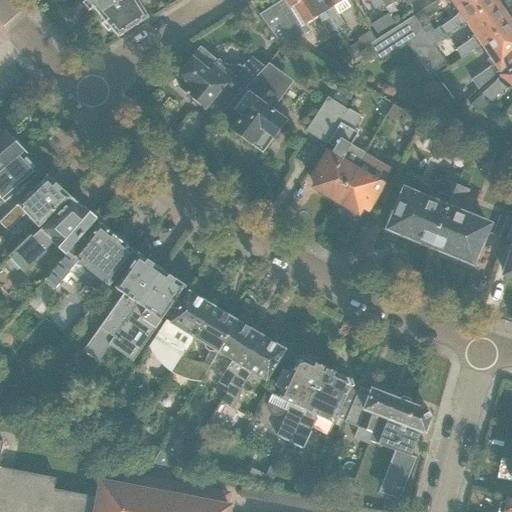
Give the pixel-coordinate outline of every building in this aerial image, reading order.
[(85,0),(99,15),(122,0),(85,0)] [(122,0),(99,15),(118,38),(119,37),(148,18),(139,4),(145,0),(122,0)] [(327,36),(336,30),(317,0),(282,0),(259,15),(283,48),(310,31),(306,24),(316,18),(327,36)] [(317,0),(336,30),(345,25),(339,15),(350,7),(345,0),(317,0)] [(385,9),(386,8),(380,0),(369,0),(374,7),(381,3),(385,9)] [(380,0),(386,8),(393,4),(390,0),(380,0)] [(467,22),(495,2),(493,0),(451,0),(461,13),(456,15),(457,16),(427,36),(433,46),(462,25),(467,22)] [(482,44),(510,24),(504,16),(505,15),(505,14),(505,13),(505,12),(505,11),(500,4),(499,3),(498,3),(497,3),(496,4),(495,2),(467,22),(476,35),(472,38),(448,55),(454,64),(467,55),(478,47),(482,44)] [(389,16),(397,11),(395,7),(393,4),(386,8),(385,9),(388,14),(389,16)] [(389,16),(388,14),(379,19),(385,29),(394,24),(389,16)] [(433,46),(427,36),(413,17),(376,40),(375,40),(368,44),(369,45),(380,63),(407,45),(428,76),(446,64),(433,46)] [(510,24),(482,44),(491,58),(487,61),(491,66),(471,81),(478,90),(496,73),(511,58),(511,25),(511,26),(510,24)] [(368,44),(375,40),(370,30),(357,39),(363,49),(369,45),(368,44)] [(233,101),(265,67),(251,57),(242,67),(239,65),(235,66),(232,66),(228,65),(225,64),(222,62),(218,60),(216,62),(199,48),(187,63),(187,65),(177,76),(184,82),(182,83),(183,84),(178,90),(185,96),(186,95),(191,99),(192,101),(197,105),(200,106),(205,110),(220,92),(233,101)] [(511,84),(511,66),(497,80),(497,81),(481,95),(491,103),(499,93),(507,89),(511,84)] [(265,67),(233,101),(223,111),(238,121),(231,131),(262,154),(287,121),(268,107),(285,82),(265,67)] [(340,124),(346,114),(326,102),(308,131),(328,144),(340,124)] [(393,105),(386,116),(396,122),(403,111),(393,105)] [(336,201),(354,170),(363,154),(350,146),(357,134),(355,133),(363,120),(348,112),(346,114),(340,124),(328,144),(328,145),(335,149),(330,156),(326,154),(313,178),(318,181),(314,188),(336,201)] [(0,139),(0,173),(21,155),(23,154),(5,135),(3,137),(3,136),(0,139)] [(354,170),(336,201),(358,213),(362,207),(367,210),(381,186),(399,155),(390,150),(375,174),(372,172),(368,178),(354,170)] [(0,206),(38,173),(21,155),(0,173),(0,206)] [(447,170),(443,179),(444,180),(455,185),(459,175),(447,170)] [(39,228),(69,199),(47,178),(0,222),(0,223),(7,231),(25,214),(39,228)] [(430,247),(456,185),(455,185),(444,180),(438,193),(437,193),(433,203),(405,191),(404,194),(399,195),(396,202),(398,206),(388,229),(389,230),(394,234),(400,235),(400,234),(430,247)] [(456,185),(430,247),(460,259),(460,260),(465,264),(472,264),(482,241),(486,240),(489,233),(487,229),(488,226),(460,214),(464,204),(463,204),(469,190),(456,185)] [(95,221),(72,201),(62,211),(61,211),(33,238),(31,236),(8,258),(23,273),(54,242),(66,254),(95,221)] [(505,238),(511,219),(499,215),(492,234),(505,238)] [(108,287),(135,254),(99,225),(73,257),(68,253),(27,303),(42,314),(50,304),(46,300),(70,270),(81,279),(87,270),(108,287)] [(96,362),(160,272),(138,256),(115,289),(123,294),(83,351),(96,362)] [(160,272),(96,362),(97,362),(110,345),(120,353),(133,333),(141,320),(155,329),(183,288),(160,272)] [(194,339),(213,307),(189,293),(170,323),(166,320),(148,347),(152,354),(157,361),(164,368),(171,372),(173,373),(183,357),(187,349),(179,344),(173,349),(165,339),(178,329),(189,336),(194,339)] [(54,317),(67,325),(80,305),(66,296),(54,317)] [(218,353),(237,322),(213,307),(194,339),(198,341),(209,348),(203,363),(194,361),(187,359),(183,357),(173,373),(179,377),(187,380),(195,382),(200,382),(218,353)] [(228,389),(260,336),(237,322),(218,353),(236,364),(234,368),(229,365),(218,383),(228,389)] [(228,389),(222,398),(220,402),(233,409),(240,397),(238,396),(238,395),(249,377),(244,374),(246,370),(266,382),(284,351),(260,336),(228,389)] [(290,443),(325,370),(304,360),(296,363),(291,374),(284,371),(276,386),(268,404),(267,405),(267,406),(267,408),(267,410),(268,411),(269,412),(269,413),(271,414),(272,415),(274,416),(276,416),(277,416),(279,416),(281,415),(282,414),(283,413),(285,411),(288,404),(296,407),(292,417),(287,414),(276,436),(290,443)] [(342,429),(345,422),(352,406),(344,402),(350,388),(347,381),(325,370),(290,443),(303,449),(314,427),(310,425),(315,416),(342,429)] [(405,427),(413,407),(410,406),(411,405),(409,401),(402,398),(398,400),(398,401),(371,390),(370,394),(359,390),(345,422),(358,427),(354,438),(369,443),(369,444),(370,442),(380,416),(405,427)] [(427,412),(413,407),(405,427),(380,416),(370,442),(396,452),(387,475),(397,479),(390,497),(399,501),(416,458),(410,456),(420,433),(424,434),(424,435),(425,435),(425,433),(431,419),(427,412)] [(7,444),(0,442),(0,511),(228,511),(229,507),(226,507),(228,494),(119,474),(117,486),(105,484),(102,499),(57,491),(60,480),(2,469),(7,444)] [(153,460),(157,449),(144,444),(140,455),(153,460)] [(158,455),(152,467),(166,469),(167,465),(165,458),(158,455)] [(280,466),(272,462),(266,475),(252,468),(248,477),(270,487),(280,466)] [(359,472),(348,468),(346,476),(356,480),(359,472)] [(511,511),(511,500),(507,500),(506,502),(501,504),(500,504),(498,511),(511,511)]
